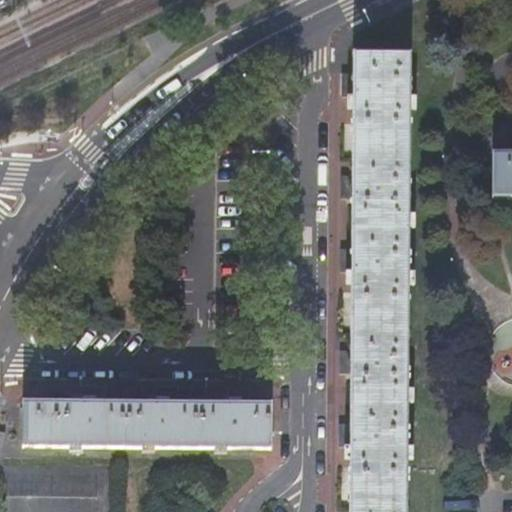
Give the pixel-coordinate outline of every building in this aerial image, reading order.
[(352,348),(352,373),(351,421),(351,446),(350,511),(404,511),(410,51),(356,50),(355,73),(355,96),(354,175),(354,198),(353,248),(353,272),(352,348)] [(355,96),(355,73),(342,73),(341,95),(355,96)] [(511,155),(492,156),(492,201),(511,200),(511,155)] [(342,197),(354,198),(354,175),(342,175),(342,197)] [(341,271),(353,272),(353,248),(342,248),(341,271)] [(339,373),(352,373),(352,348),(339,348),(339,373)] [(82,404),(97,404),(97,401),(106,395),(106,387),(82,387),(82,404)] [(155,405),(169,405),(169,401),(178,396),(178,388),(155,387),(155,405)] [(226,405),(241,405),(241,402),(250,397),(250,388),(226,388),(226,405)] [(155,405),(97,404),(82,404),(24,404),(23,447),(270,449),(270,406),(241,405),(226,405),(169,405),(155,405)] [(338,446),(351,446),(351,421),(338,421),(338,446)]
